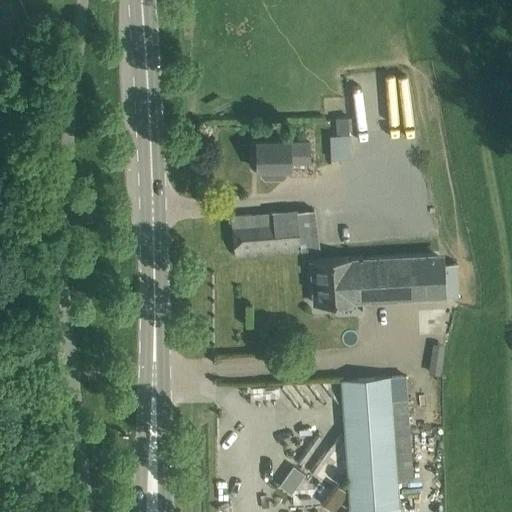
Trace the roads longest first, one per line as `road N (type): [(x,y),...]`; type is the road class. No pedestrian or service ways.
road 1 (track): [(511,461),(511,305),(453,0)]
road 2 (secondary): [(153,466),(139,0)]
